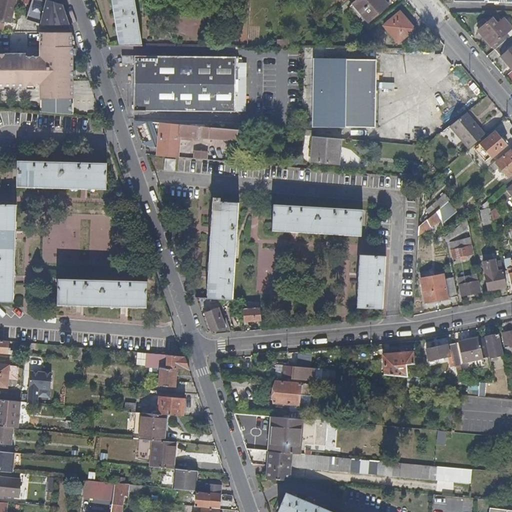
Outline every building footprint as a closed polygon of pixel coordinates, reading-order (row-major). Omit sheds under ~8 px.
[(0,0),(0,19),(9,22),(14,0),(0,0)] [(69,24),(62,4),(49,0),(30,0),(25,19),(43,25),(69,24)] [(137,11),(134,0),(111,0),(112,1),(119,44),(143,45),(137,11)] [(368,20),(389,3),(386,0),(355,0),(353,3),(368,20)] [(414,30),(400,12),(383,26),(398,43),(414,30)] [(490,46),(511,28),(503,18),(496,24),(491,18),(476,30),(490,46)] [(493,50),(511,34),(511,28),(490,46),(493,50)] [(72,43),(72,32),(40,32),(40,43),(72,43)] [(498,56),(511,44),(511,34),(493,50),(498,56)] [(72,81),(72,43),(40,43),(40,56),(25,55),(25,52),(0,52),(0,78),(27,79),(46,80),(72,81)] [(511,44),(498,56),(507,66),(511,63),(511,64),(511,44)] [(122,62),(135,62),(134,109),(235,111),(235,76),(243,77),(243,63),(235,63),(236,56),(122,54),(122,62)] [(376,60),(345,59),(314,59),(313,127),(375,128),(376,60)] [(72,115),(72,81),(46,80),(27,79),(0,78),(0,86),(26,88),(26,86),(36,86),(36,84),(40,84),(39,112),(72,115)] [(484,135),(466,113),(449,127),(468,149),(484,135)] [(176,157),(178,134),(179,124),(150,121),(156,143),(159,143),(158,156),(176,157)] [(207,137),(208,127),(179,124),(178,134),(184,135),(184,138),(184,139),(192,139),(192,135),(207,137)] [(237,140),(238,130),(208,127),(207,137),(232,139),(235,139),(237,140)] [(486,162),(506,145),(495,132),(475,149),(486,162)] [(184,139),(184,138),(184,135),(178,134),(176,157),(182,158),(184,139)] [(339,164),(341,139),(314,137),(312,162),(339,164)] [(511,174),(511,152),(510,150),(495,163),(499,168),(508,178),(511,174)] [(174,171),(175,159),(165,159),(164,169),(174,171)] [(105,189),(106,164),(63,162),(17,160),(16,186),(49,187),(74,188),(97,188),(105,189)] [(499,168),(495,163),(494,162),(490,166),(495,171),(499,168)] [(235,248),(238,202),(220,201),(220,199),(214,199),(214,201),(212,201),(206,298),(232,299),(235,248)] [(438,210),(440,208),(435,202),(426,210),(431,215),(438,210)] [(14,263),(15,230),(16,205),(0,204),(0,301),(13,302),(14,263)] [(360,235),(362,209),(343,209),(272,204),(271,230),(296,231),(360,235)] [(499,216),(495,209),(493,210),(492,208),(491,208),(490,208),(493,221),(499,216)] [(441,221),(438,210),(431,215),(427,220),(431,227),(441,221)] [(445,242),(467,224),(466,219),(444,237),(445,242)] [(418,235),(431,227),(427,220),(419,226),(418,235)] [(459,250),(457,243),(449,245),(451,252),(459,250)] [(472,255),(471,247),(459,250),(451,252),(453,259),(472,255)] [(382,294),(384,256),(359,254),(355,307),(359,307),(381,309),(382,294)] [(507,287),(502,265),(495,266),(495,263),(494,261),(484,263),(486,275),(485,275),(488,289),(492,288),(493,290),(507,287)] [(447,299),(443,281),(442,274),(419,279),(424,304),(447,299)] [(470,284),(468,277),(457,280),(458,286),(470,284)] [(145,306),(146,281),(111,280),(57,279),(57,304),(77,305),(115,306),(144,307),(145,306)] [(457,297),(453,279),(443,281),(447,299),(457,297)] [(480,293),(477,282),(470,284),(458,286),(461,296),(466,295),(467,297),(471,296),(471,294),(480,293)] [(235,333),(223,300),(206,298),(195,297),(207,331),(213,335),(235,333)] [(261,321),(260,303),(252,303),(252,310),(243,310),(244,326),(248,326),(248,322),(261,321)] [(511,346),(511,330),(501,333),(506,355),(511,353),(510,347),(511,346)] [(502,355),(497,334),(486,337),(490,357),(502,355)] [(482,358),(477,338),(458,343),(462,362),(482,358)] [(460,366),(455,343),(446,345),(449,356),(451,368),(460,366)] [(449,356),(446,345),(426,350),(429,361),(439,358),(440,360),(443,359),(443,357),(449,356)] [(81,361),(82,348),(69,347),(69,360),(81,361)] [(407,377),(406,365),(414,365),(413,353),(383,355),(385,375),(407,377)] [(189,370),(184,357),(160,355),(160,367),(160,368),(177,369),(189,370)] [(314,381),(316,369),(278,366),(277,378),(314,381)] [(156,378),(157,368),(149,367),(148,378),(156,378)] [(176,388),(177,369),(160,368),(159,386),(176,388)] [(50,389),(51,374),(33,372),(30,374),(27,403),(36,404),(38,388),(50,389)] [(300,406),(301,385),(276,383),(274,404),(300,406)] [(183,417),(184,400),(158,398),(157,414),(165,415),(183,417)] [(17,427),(19,402),(0,400),(0,426),(11,427),(17,427)] [(163,441),(165,415),(157,414),(139,413),(137,439),(152,440),(163,441)] [(326,448),(329,423),(273,418),(270,452),(305,455),(305,450),(306,446),(326,448)] [(0,444),(10,445),(11,427),(0,426),(0,444)] [(445,446),(447,433),(438,432),(437,446),(445,446)] [(172,468),(174,444),(163,442),(163,441),(152,440),(150,466),(172,468)] [(0,470),(12,472),(14,452),(0,451),(0,470)] [(329,471),(330,457),(313,456),(305,455),(270,452),(269,452),(268,465),(291,467),(329,471)] [(351,473),(352,460),(330,457),(329,471),(351,473)] [(400,478),(401,464),(352,460),(351,473),(382,476),(400,478)] [(424,479),(425,466),(401,464),(400,478),(424,479)] [(290,477),(291,467),(268,465),(267,474),(290,477)] [(470,484),(471,470),(425,466),(424,479),(438,481),(470,484)] [(194,491),(196,470),(174,468),(172,488),(194,491)] [(0,496),(18,498),(20,481),(0,478),(0,496)] [(113,495),(114,484),(101,482),(85,480),(84,484),(83,495),(82,498),(112,501),(113,495)] [(220,494),(220,486),(205,484),(205,492),(220,494)] [(219,510),(220,495),(196,492),(194,508),(202,508),(219,510)] [(329,511),(312,505),(314,501),(307,498),(306,502),(302,501),(287,494),(279,511),(329,511)] [(120,511),(123,496),(113,495),(112,501),(110,511),(120,511)]
